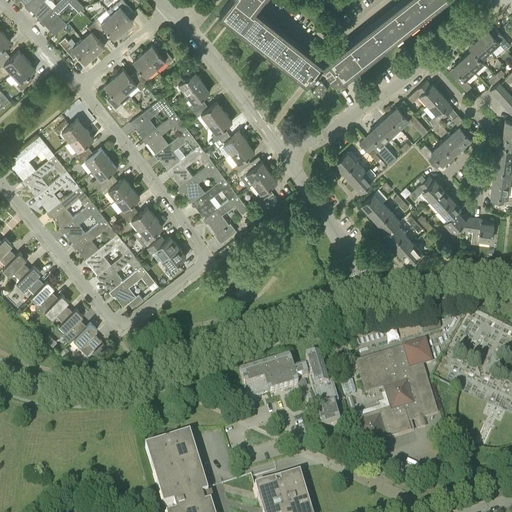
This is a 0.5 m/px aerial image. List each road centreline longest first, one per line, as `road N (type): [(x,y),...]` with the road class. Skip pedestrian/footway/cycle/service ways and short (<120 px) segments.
road 1 (tertiary): [(356,295),(96,384),(41,383),(0,367)]
road 2 (residential): [(205,257),(120,328),(0,183)]
road 3 (residential): [(205,257),(80,85)]
road 4 (residential): [(287,156),(167,10)]
road 5 (residential): [(287,156),(429,62)]
road 6 (residential): [(465,195),(489,131),(429,62)]
road 7 (tertiary): [(511,280),(373,290)]
road 8 (unknown): [(280,0),(324,37),(386,0)]
road 9 (residential): [(353,262),(287,156)]
